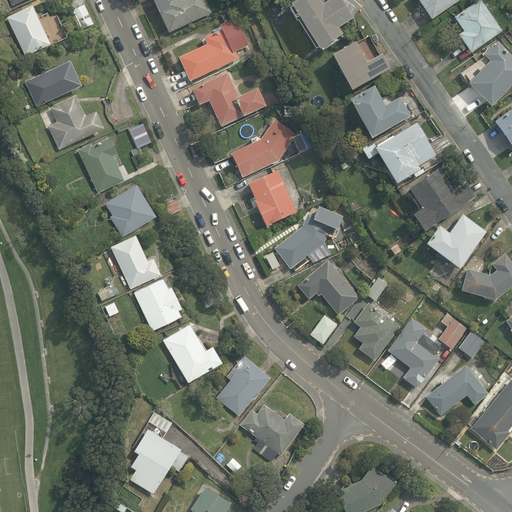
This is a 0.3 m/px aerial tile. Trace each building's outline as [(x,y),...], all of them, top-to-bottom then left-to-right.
[(154,0),(170,32),(212,12),(206,0),(154,0)] [(322,0),(294,0),(291,2),(320,48),(343,33),(339,26),(354,17),(342,0),(328,0),(324,3),(322,0)] [(418,0),(432,19),(459,0),(418,0)] [(481,0),(477,0),(454,17),(463,30),(458,34),(471,52),(503,30),(481,0)] [(51,44),(33,5),(7,17),(25,56),(51,44)] [(221,24),(223,29),(205,37),(208,43),(179,56),(190,81),(239,58),(236,51),(250,45),(238,17),(221,24)] [(356,40),(332,53),(352,89),(391,68),(383,53),(368,61),(356,40)] [(511,85),(511,55),(498,41),(485,55),(490,60),(468,82),(492,106),(511,85)] [(37,107),(83,85),(71,60),(25,81),(37,107)] [(228,72),(192,88),(199,105),(209,100),(221,126),(266,105),(258,87),(238,96),(228,72)] [(375,84),(350,98),(372,137),(411,116),(401,97),(386,105),(375,84)] [(47,126),(59,150),(105,128),(97,111),(85,116),(75,96),(51,107),(57,121),(47,126)] [(133,115),(124,98),(110,105),(119,122),(133,115)] [(511,108),(494,121),(511,147),(511,108)] [(231,152),(242,177),(273,163),(273,164),(279,162),(279,161),(298,133),(275,119),(260,139),(257,137),(251,139),(252,142),(231,152)] [(437,156),(418,122),(394,136),(393,135),(377,145),(378,146),(375,147),(397,183),(421,169),(420,166),(437,156)] [(151,142),(143,124),(130,130),(138,148),(151,142)] [(91,143),(78,149),(98,193),(125,180),(119,168),(120,167),(115,155),(118,154),(110,137),(92,145),(91,143)] [(409,188),(422,207),(413,213),(425,230),(475,196),(467,183),(455,190),(439,167),(409,188)] [(297,211),(278,170),(249,183),(256,200),(255,200),(267,227),(270,226),(270,225),(297,211)] [(156,216),(136,184),(105,203),(112,216),(110,217),(123,237),(156,216)] [(181,211),(176,200),(159,207),(165,218),(181,211)] [(338,229),(343,215),(319,205),(315,215),(308,213),(302,226),(274,247),(290,269),(306,257),(311,264),(321,260),(333,250),(327,245),(325,242),(327,236),(333,238),(334,236),(336,237),(338,231),(336,230),(337,229),(338,229)] [(439,225),(426,242),(460,268),(487,231),(463,214),(449,232),(439,225)] [(131,289),(161,274),(154,258),(148,261),(136,235),(111,247),(131,289)] [(491,274),(467,268),(461,290),(495,299),(511,286),(511,261),(506,253),(492,263),(497,269),(491,274)] [(339,315),(360,297),(328,259),(298,285),(309,299),(316,293),(319,296),(321,294),(339,315)] [(375,301),(388,284),(379,277),(366,294),(375,301)] [(169,288),(164,278),(134,293),(152,331),(182,317),(179,310),(182,308),(172,287),(169,288)] [(102,302),(111,297),(106,287),(97,292),(102,302)] [(119,312),(115,302),(105,306),(110,316),(119,312)] [(400,326),(369,302),(354,322),(361,327),(354,336),(363,343),(359,348),(375,360),(400,326)] [(338,324),(325,314),(310,335),(323,344),(338,324)] [(410,367),(403,377),(418,388),(440,358),(435,354),(441,347),(424,334),(426,331),(425,330),(426,328),(412,317),(387,350),(410,367)] [(452,349),(467,328),(454,318),(438,339),(452,349)] [(213,346),(207,350),(199,337),(198,338),(190,324),(163,340),(189,382),(222,362),(213,346)] [(472,358),(485,341),(471,331),(459,348),(472,358)] [(271,377),(244,355),(226,376),(231,380),(216,398),(239,416),(253,398),(254,399),(260,393),(258,392),(271,377)] [(466,364),(425,396),(440,415),(467,395),(474,404),(489,393),(485,389),(489,386),(474,365),(469,368),(466,364)] [(508,431),(511,426),(511,379),(479,418),(476,415),(469,424),(471,426),(470,428),(496,450),(510,432),(508,431)] [(278,453),(281,455),(305,424),(290,413),(285,419),(264,404),(258,413),(252,409),(240,425),(257,437),(254,440),(258,443),(254,449),(271,462),(278,453)] [(172,423),(154,412),(149,421),(167,432),(172,423)] [(180,451),(182,448),(148,428),(134,451),(139,454),(131,466),(136,470),(130,479),(153,493),(170,466),(179,471),(188,456),(180,451)] [(361,480),(337,490),(345,511),(363,511),(382,503),(396,483),(374,467),(361,480)] [(224,511),(231,502),(205,486),(191,508),(194,510),(193,511),(224,511)]
